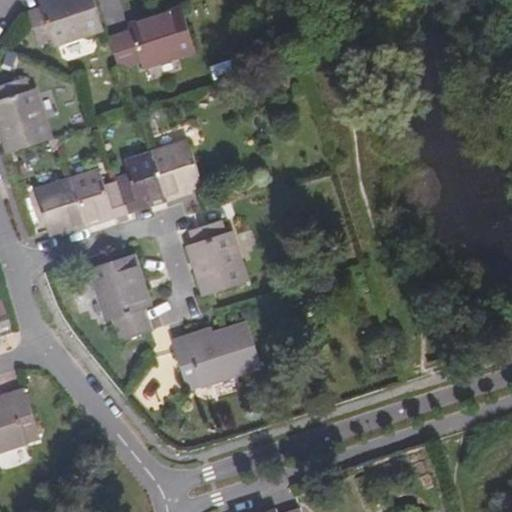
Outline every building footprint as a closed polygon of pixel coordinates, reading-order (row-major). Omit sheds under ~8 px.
[(105,29),(95,0),(47,0),(40,3),(42,9),(30,13),(40,43),(52,39),(54,46),(105,29)] [(197,51),(183,8),(131,25),(133,31),(110,38),(120,70),(142,63),(144,69),(197,51)] [(26,78),(0,86),(0,126),(9,153),(53,139),(36,88),(30,91),(26,78)] [(103,171),(36,192),(49,233),(63,229),(75,225),(77,229),(91,225),(89,220),(116,211),(117,216),(142,208),(141,204),(166,196),(167,200),(181,196),(179,191),(191,187),(204,183),(191,141),(125,162),(130,179),(108,186),(103,171)] [(179,191),(181,196),(193,192),(191,187),(179,191)] [(141,204),(142,208),(167,200),(166,196),(141,204)] [(89,220),(91,225),(117,216),(116,211),(89,220)] [(221,221),(191,231),(196,244),(188,247),(204,297),(248,282),(231,232),(226,234),(221,221)] [(63,229),(64,233),(77,229),(75,225),(63,229)] [(152,307),(136,254),(91,269),(108,322),(115,319),(122,341),(153,331),(146,308),(152,307)] [(188,337),(174,341),(189,390),(201,386),(201,385),(263,366),(250,325),(190,343),(188,337)] [(14,400),(0,404),(0,451),(28,442),(28,444),(42,439),(25,390),(12,394),(14,400)]
